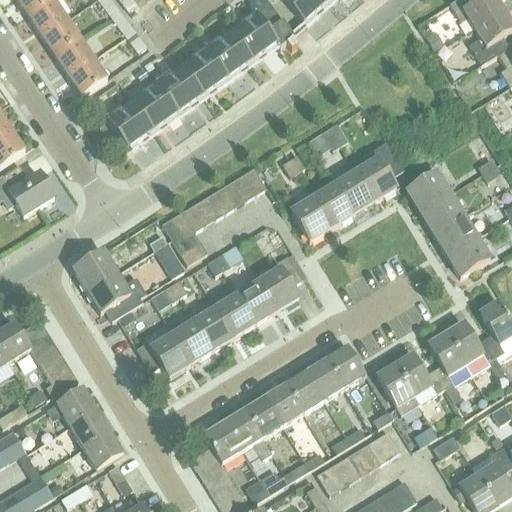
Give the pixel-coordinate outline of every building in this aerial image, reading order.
[(52,4),(49,0),(15,0),(13,1),(27,21),(52,4)] [(117,13),(106,0),(96,0),(95,1),(109,19),(117,13)] [(128,0),(115,0),(128,16),(136,10),(128,0)] [(326,6),(320,0),(281,0),(280,1),(303,27),(326,6)] [(473,34),(503,16),(492,0),(485,0),(478,4),(475,0),(462,0),(448,9),(460,27),(466,23),(473,34)] [(65,24),(52,4),(27,21),(40,41),(65,24)] [(267,6),(253,16),(255,19),(275,47),(278,52),(283,49),(288,45),(293,42),(267,6)] [(473,34),(479,44),(467,51),(480,71),(497,59),(509,52),(503,42),(511,35),(511,30),(503,16),(473,34)] [(124,40),(132,34),(122,19),(113,25),(124,40)] [(275,47),(255,19),(229,37),(249,65),(275,47)] [(79,43),(65,24),(40,41),(53,61),(79,43)] [(227,35),(224,30),(218,34),(221,39),(227,35)] [(145,51),(132,34),(124,40),(137,57),(145,51)] [(435,34),(425,40),(435,57),(445,51),(435,34)] [(229,37),(205,55),(225,83),(249,65),(229,37)] [(79,43),(53,61),(67,80),(92,63),(79,43)] [(288,45),(283,49),(288,57),(294,53),(288,45)] [(508,93),(511,90),(511,49),(509,52),(497,59),(506,73),(498,78),(508,93)] [(205,55),(180,72),(200,100),(225,83),(205,55)] [(106,84),(92,63),(67,80),(80,101),(106,84)] [(149,66),(143,70),(147,76),(153,72),(149,66)] [(141,72),(136,76),(141,84),(147,80),(141,72)] [(180,72),(156,90),(176,118),(200,100),(180,72)] [(176,118),(156,90),(132,107),(152,135),(176,118)] [(106,125),(120,145),(126,153),(127,152),(152,135),(132,107),(106,125)] [(0,121),(0,141),(9,136),(0,121)] [(339,151),(346,147),(338,134),(331,139),(339,151)] [(9,136),(0,141),(0,171),(23,156),(9,136)] [(339,151),(331,139),(324,143),(331,156),(339,151)] [(126,153),(120,145),(113,150),(123,163),(131,157),(127,152),(126,153)] [(355,176),(374,207),(397,193),(391,184),(403,175),(385,148),(372,156),(376,163),(355,176)] [(295,160),(288,165),(296,178),(303,173),(295,160)] [(281,170),(289,182),(296,178),(288,165),(281,170)] [(490,165),(477,173),(482,180),(495,172),(490,165)] [(0,181),(0,204),(1,204),(7,213),(13,209),(22,222),(53,202),(38,179),(27,186),(17,170),(0,181)] [(495,172),(482,180),(486,187),(499,180),(495,172)] [(242,179),(254,200),(265,193),(253,173),(242,179)] [(355,177),(334,190),(352,220),(373,207),(355,177)] [(420,219),(450,200),(436,178),(406,197),(420,219)] [(242,179),(232,185),(245,206),(254,200),(242,179)] [(245,206),(232,185),(222,192),(234,212),(245,206)] [(334,190),(312,203),(330,233),(352,220),(334,190)] [(234,212),(222,192),(212,198),(224,218),(234,212)] [(224,218),(212,198),(201,204),(214,225),(224,218)] [(450,200),(420,219),(433,240),(463,221),(450,200)] [(330,233),(312,203),(290,216),(309,247),(330,233)] [(201,204),(191,211),(203,231),(214,225),(201,204)] [(511,209),(503,215),(508,223),(511,220),(511,209)] [(203,231),(191,211),(170,223),(183,243),(193,237),(203,231)] [(476,243),(463,221),(433,240),(446,261),(476,243)] [(183,243),(170,223),(160,230),(179,260),(199,247),(193,237),(183,243)] [(152,255),(165,248),(160,240),(147,248),(152,255)] [(489,265),(476,243),(446,261),(459,283),(489,265)] [(206,258),(199,247),(179,260),(185,270),(206,258)] [(86,297),(116,279),(102,257),(72,275),(86,297)] [(220,259),(213,263),(221,276),(228,272),(220,259)] [(257,287),(275,317),(297,304),(290,291),(300,285),(286,262),(275,268),(278,274),(257,287)] [(214,280),(221,276),(213,263),(206,268),(214,280)] [(116,279),(86,297),(99,319),(104,316),(110,326),(116,323),(141,307),(139,304),(145,300),(135,283),(123,291),(116,279)] [(178,302),(186,297),(178,285),(171,289),(178,302)] [(257,287),(235,301),(253,330),(275,317),(257,287)] [(170,306),(178,302),(171,289),(163,294),(170,306)] [(253,330),(235,301),(214,313),(233,343),(253,330)] [(486,349),(494,363),(503,358),(498,350),(511,341),(511,332),(497,307),(478,319),(494,344),(486,349)] [(233,343),(214,313),(192,327),(211,356),(233,343)] [(129,316),(119,322),(123,330),(133,324),(129,316)] [(26,350),(46,337),(39,325),(18,338),(26,350)] [(192,327),(171,340),(190,369),(211,356),(192,327)] [(13,329),(0,336),(0,356),(7,368),(29,355),(26,350),(18,338),(13,329)] [(478,354),(462,329),(444,339),(471,382),(488,372),(496,384),(504,379),(494,363),(486,349),(478,354)] [(146,347),(135,354),(149,378),(160,371),(168,383),(190,369),(171,340),(166,331),(144,344),(146,347)] [(52,347),(46,337),(26,350),(29,355),(32,360),(52,347)] [(442,376),(434,381),(443,395),(452,410),(460,405),(453,393),(471,382),(444,339),(427,350),(442,376)] [(52,347),(32,360),(38,370),(58,357),(52,347)] [(346,351),(325,364),(343,395),(364,382),(346,351)] [(58,357),(38,370),(44,380),(65,367),(58,357)] [(411,360),(393,371),(418,410),(443,395),(434,381),(427,386),(411,360)] [(325,364),(304,377),(323,407),(343,395),(325,364)] [(70,377),(65,367),(44,380),(50,389),(50,390),(70,377)] [(418,410),(393,371),(375,382),(400,421),(418,410)] [(50,390),(50,389),(43,393),(50,404),(77,387),(70,377),(50,390)] [(323,407),(304,377),(284,389),(302,420),(323,407)] [(284,389),(263,402),(282,432),(302,420),(284,389)] [(68,432),(94,416),(81,394),(55,410),(68,432)] [(40,396),(28,403),(34,413),(46,406),(40,396)] [(263,402),(243,414),(261,445),(282,432),(263,402)] [(20,409),(7,417),(13,426),(25,418),(20,409)] [(251,451),(261,466),(271,460),(261,445),(243,414),(223,427),(241,457),(251,451)] [(94,416),(68,432),(82,454),(108,438),(94,416)] [(13,426),(7,417),(0,421),(0,432),(1,434),(13,426)] [(377,433),(390,425),(386,417),(372,425),(377,433)] [(241,457),(223,427),(202,440),(209,453),(213,458),(216,463),(217,466),(220,470),(241,457)] [(360,433),(345,442),(350,449),(364,440),(360,433)] [(12,436),(4,441),(16,462),(18,464),(26,459),(12,436)] [(376,443),(388,463),(399,457),(386,437),(376,443)] [(108,438),(82,454),(95,476),(121,460),(108,438)] [(16,462),(4,441),(0,443),(0,458),(6,468),(16,462)] [(438,464),(458,452),(451,441),(432,453),(438,464)] [(350,449),(345,442),(330,451),(335,458),(350,449)] [(388,463),(376,443),(366,449),(378,469),(388,463)] [(378,469),(366,449),(356,455),(368,476),(378,469)] [(511,457),(509,459),(504,451),(497,456),(505,469),(511,465),(511,457)] [(213,458),(209,453),(189,465),(195,476),(216,463),(213,458)] [(356,455),(345,462),(358,482),(368,476),(356,455)] [(493,469),(475,480),(495,511),(511,501),(511,499),(497,475),(505,469),(497,456),(488,461),(493,469)] [(304,467),(309,475),(323,466),(318,458),(304,467)] [(18,464),(31,486),(39,481),(26,459),(18,464)] [(345,462),(336,468),(348,488),(358,482),(345,462)] [(217,466),(216,463),(195,476),(201,485),(221,473),(217,466)] [(309,475),(304,467),(290,476),(294,483),(309,475)] [(348,488),(336,468),(326,474),(338,494),(348,488)] [(114,489),(123,483),(116,471),(107,477),(114,489)] [(221,473),(201,485),(207,496),(228,483),(221,473)] [(338,494),(326,474),(315,480),(328,501),(338,494)] [(495,511),(475,480),(452,495),(459,507),(465,503),(470,511),(495,511)] [(31,486),(32,487),(44,507),(52,502),(47,494),(39,481),(31,486)] [(123,483),(114,489),(122,501),(131,496),(123,483)] [(228,483),(207,496),(213,505),(234,493),(228,483)] [(278,483),(263,492),(268,500),(282,491),(278,483)] [(403,486),(392,493),(404,511),(406,511),(415,507),(403,486)] [(32,487),(21,493),(33,511),(35,511),(44,507),(32,487)] [(58,488),(47,494),(52,502),(62,495),(58,488)] [(72,498),(78,507),(91,499),(85,490),(72,498)] [(268,500),(263,492),(249,501),(254,509),(268,500)] [(314,511),(322,506),(313,492),(305,497),(314,511)] [(33,511),(21,493),(11,499),(18,511),(33,511)] [(224,511),(240,503),(234,493),(213,505),(217,511),(224,511)] [(404,511),(392,493),(383,499),(390,511),(404,511)] [(69,511),(78,507),(72,498),(60,506),(63,511),(69,511)] [(18,511),(11,499),(1,506),(4,511),(18,511)] [(390,511),(383,499),(372,505),(376,511),(390,511)] [(440,511),(435,502),(419,511),(440,511)] [(245,511),(240,503),(224,511),(245,511)]
